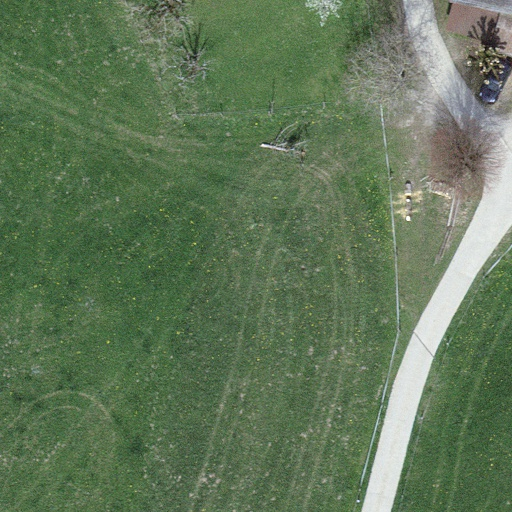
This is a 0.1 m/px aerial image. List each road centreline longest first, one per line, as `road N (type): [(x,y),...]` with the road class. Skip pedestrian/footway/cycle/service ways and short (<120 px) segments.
road 1 (residential): [(511,209),(427,313),(362,511)]
road 2 (track): [(511,187),(432,81),(414,0)]
